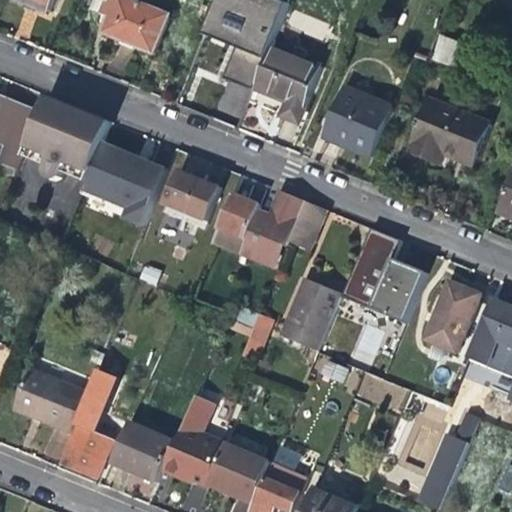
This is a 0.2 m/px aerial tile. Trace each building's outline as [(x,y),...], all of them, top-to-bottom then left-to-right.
[(16,0),(31,6),(51,14),(56,0),(16,0)] [(99,0),(96,9),(105,13),(110,0),(99,0)] [(132,0),(110,0),(105,13),(113,16),(105,33),(135,45),(155,53),(171,16),(132,0)] [(230,42),(239,46),(258,0),(220,0),(206,36),(229,45),(230,42)] [(280,0),(258,0),(239,46),(238,49),(226,79),(256,92),(256,91),(275,44),(292,5),(280,0)] [(435,61),(465,72),(475,47),(444,36),(435,61)] [(275,44),(256,91),(279,100),(289,104),(283,117),(301,125),(324,69),(296,58),(298,53),(275,44)] [(374,160),(389,125),(360,113),(366,100),(347,91),(341,105),(326,139),(353,151),(374,160)] [(0,141),(11,146),(4,163),(22,170),(31,148),(44,116),(18,105),(0,97),(0,141)] [(31,148),(51,156),(70,164),(94,173),(105,144),(114,123),(88,112),(51,98),(44,116),(31,148)] [(476,166),(493,125),(432,99),(415,139),(420,141),(414,155),(430,162),(441,167),(446,154),(476,166)] [(395,112),(366,100),(360,113),(389,125),(395,112)] [(105,144),(94,173),(88,188),(134,207),(130,216),(149,224),(171,171),(151,163),(149,168),(136,162),(138,158),(105,144)] [(70,164),(51,156),(51,162),(47,171),(50,178),(58,181),(64,178),(70,164)] [(149,168),(151,163),(145,160),(138,158),(136,162),(149,168)] [(19,178),(22,170),(4,163),(1,170),(19,178)] [(170,206),(209,222),(223,190),(205,182),(184,174),(170,206)] [(511,179),(498,212),(511,218),(511,179)] [(253,236),(245,256),(276,268),(285,247),(290,249),(293,242),(309,203),(285,193),(275,218),(263,213),(265,206),(258,203),(237,195),(225,225),(253,236)] [(313,250),(329,211),(309,203),(293,242),(313,250)] [(253,236),(225,225),(217,244),(245,256),(253,236)] [(144,279),(160,285),(164,275),(148,268),(144,279)] [(321,353),(345,296),(329,289),(309,281),(285,338),(321,353)] [(429,341),(461,354),(484,296),(470,291),(452,284),(429,341)] [(341,322),(356,328),(367,301),(353,294),(341,322)] [(477,347),(496,355),(501,344),(511,348),(511,306),(496,300),(477,347)] [(242,323),(258,329),(263,317),(247,310),(242,323)] [(277,323),(263,317),(258,329),(255,337),(246,357),(260,363),(277,323)] [(255,337),(258,329),(242,323),(233,319),(229,326),(255,337)] [(364,323),(350,357),(371,366),(385,331),(364,323)] [(511,348),(501,344),(496,355),(511,362),(511,348)] [(313,371),(324,376),(330,361),(319,356),(313,371)] [(330,361),(324,376),(347,385),(353,370),(330,361)] [(0,364),(0,399),(1,400),(13,370),(0,364)] [(104,368),(97,383),(113,390),(120,376),(104,368)] [(43,423),(74,436),(87,406),(91,397),(31,372),(14,411),(43,423)] [(87,406),(95,409),(101,412),(106,399),(92,394),(91,397),(87,406)] [(198,396),(186,425),(206,433),(218,404),(198,396)] [(95,409),(87,406),(74,436),(63,464),(84,472),(102,480),(118,443),(87,430),(95,409)] [(473,445),(483,420),(471,415),(461,440),(473,445)] [(139,471),(137,476),(145,479),(160,486),(168,469),(179,441),(134,421),(117,462),(139,471)] [(230,443),(206,433),(186,425),(179,441),(168,469),(190,478),(212,487),(213,484),(230,443)] [(445,511),(473,445),(461,440),(451,436),(423,502),(445,511)] [(258,503),(268,478),(271,471),(275,462),(230,443),(213,484),(235,493),(258,503)] [(300,483),(271,471),(268,478),(271,479),(257,511),(278,511),(280,508),(288,511),(296,511),(303,495),(296,492),(300,483)] [(362,511),(363,511),(316,491),(307,511),(362,511)]
